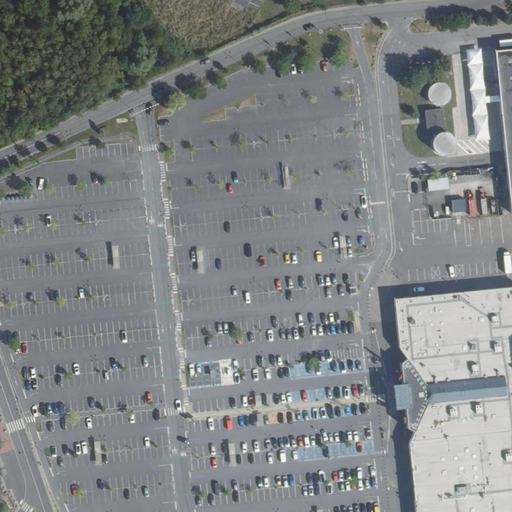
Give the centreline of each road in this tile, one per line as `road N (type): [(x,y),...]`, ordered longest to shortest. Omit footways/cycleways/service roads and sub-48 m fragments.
road 1 (unclassified): [(478,0),(288,28),(0,160)]
road 2 (unknown): [(396,160),(492,154),(484,33)]
road 3 (unclassified): [(0,381),(45,511)]
